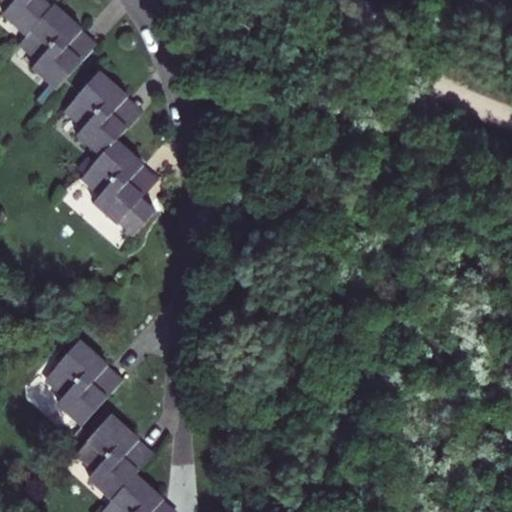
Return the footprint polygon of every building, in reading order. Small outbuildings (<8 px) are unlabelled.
[(0,0),(0,6),(5,11),(0,18),(0,21),(21,40),(46,13),(30,0),(0,0)] [(58,0),(30,0),(46,13),(53,6),(58,0)] [(58,54),(77,30),(53,6),(46,13),(21,40),(15,47),(35,65),(28,74),(50,95),(75,68),(58,54)] [(75,68),(82,61),(95,47),(77,30),(58,54),(75,68)] [(98,159),(113,144),(123,133),(105,118),(122,98),(98,76),(61,116),(80,131),(74,138),(98,159)] [(140,115),(122,98),(105,118),(123,133),(140,115)] [(120,188),(138,167),(113,144),(98,159),(78,182),(96,199),(89,208),(136,249),(152,229),(153,215),(137,202),(120,188)] [(155,182),(138,167),(120,188),(137,202),(155,182)] [(83,388),(102,366),(76,342),(39,384),(58,400),(52,408),(77,430),(101,404),(83,388)] [(120,383),(102,366),(83,388),(101,404),(112,392),(120,383)] [(116,462),(135,442),(109,419),(72,459),(90,475),(84,482),(110,504),(134,477),(116,462)] [(116,462),(134,477),(152,458),(135,442),(116,462)] [(110,504),(103,511),(146,511),(157,498),(134,477),(110,504)] [(173,511),(157,498),(146,511),(173,511)]
